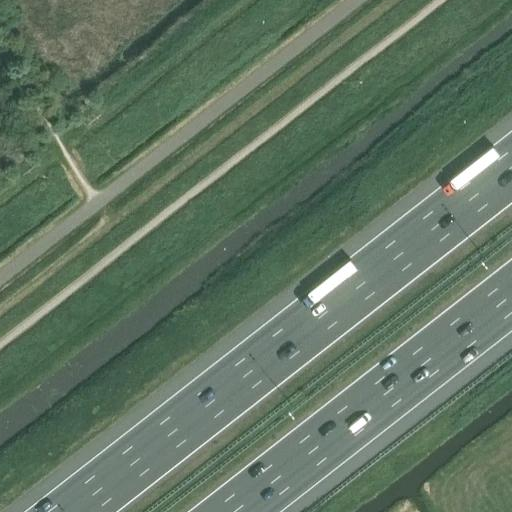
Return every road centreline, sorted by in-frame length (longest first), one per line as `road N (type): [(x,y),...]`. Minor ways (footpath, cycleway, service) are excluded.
road 1 (unknown): [(0,348),(449,0)]
road 2 (motorway): [(511,171),(78,511)]
road 3 (motorway): [(236,511),(511,295)]
